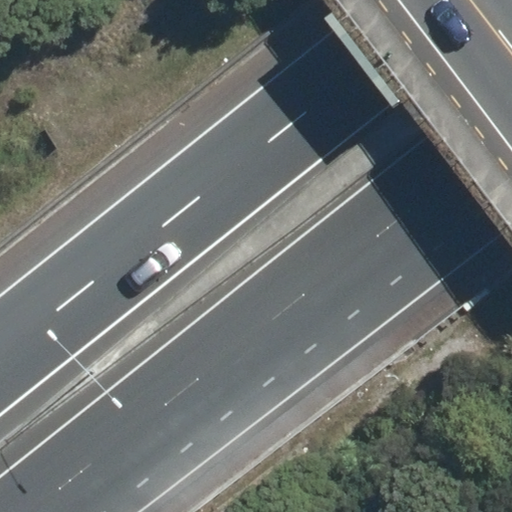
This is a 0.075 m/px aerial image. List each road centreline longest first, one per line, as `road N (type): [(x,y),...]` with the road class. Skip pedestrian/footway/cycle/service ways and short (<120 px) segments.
road 1 (motorway): [(0,355),(447,0)]
road 2 (motorway): [(511,177),(76,511)]
